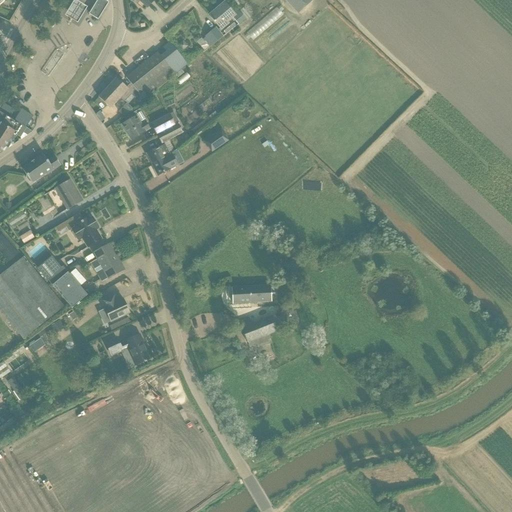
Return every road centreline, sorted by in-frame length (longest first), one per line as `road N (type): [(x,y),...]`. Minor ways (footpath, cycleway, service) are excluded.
road 1 (unclassified): [(267,511),(190,381),(138,205),(72,101)]
road 2 (track): [(511,346),(443,402),(308,438),(245,473)]
road 3 (track): [(511,398),(455,440),(333,473),(279,511)]
